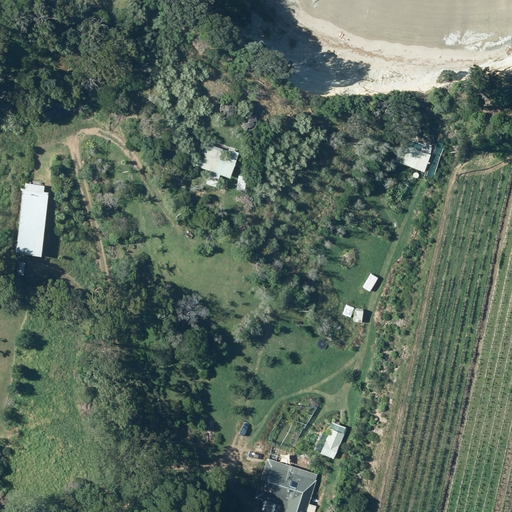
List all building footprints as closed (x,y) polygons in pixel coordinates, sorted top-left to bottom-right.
[(227,98),(219,109),(230,117),(238,107),(227,98)] [(261,120),(250,110),(239,124),(250,133),(261,120)] [(196,165),(231,178),(239,156),(204,143),(196,165)] [(393,162),(425,173),(431,154),(399,143),(393,162)] [(24,191),(17,255),(42,258),(49,195),(44,195),(44,187),(26,185),(25,191),(24,191)] [(432,192),(422,187),(417,199),(427,204),(432,192)] [(227,210),(229,192),(218,191),(216,208),(227,210)] [(24,263),(16,262),(14,275),(21,277),(24,263)] [(319,453),(335,460),(345,434),(329,428),(319,453)] [(247,452),(242,465),(255,469),(260,457),(247,452)] [(318,476),(268,461),(256,500),(281,508),(279,511),(308,511),(317,483),(316,482),(318,476)]
